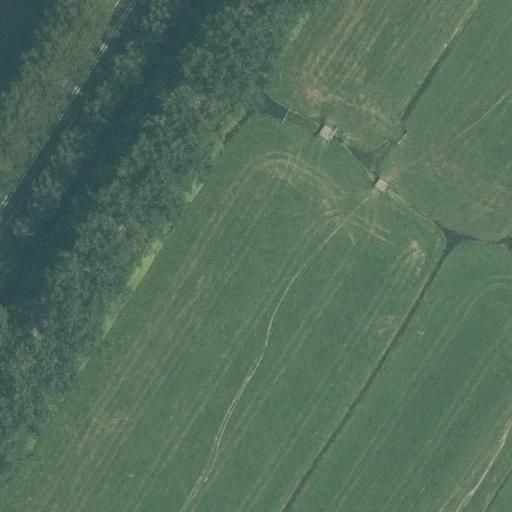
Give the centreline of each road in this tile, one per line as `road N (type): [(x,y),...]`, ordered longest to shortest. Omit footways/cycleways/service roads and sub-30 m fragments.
road 1 (unclassified): [(0,383),(244,0)]
road 2 (primary): [(0,210),(134,0)]
